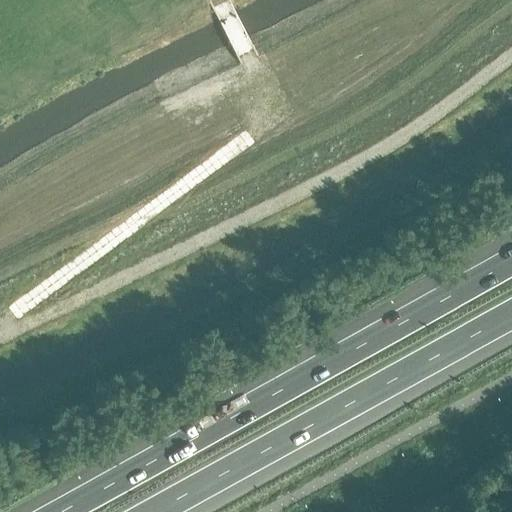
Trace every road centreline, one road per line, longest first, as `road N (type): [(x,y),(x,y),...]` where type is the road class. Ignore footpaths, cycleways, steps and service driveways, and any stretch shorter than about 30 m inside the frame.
road 1 (motorway): [(511,262),(58,511)]
road 2 (motorway): [(156,511),(511,315)]
road 3 (track): [(396,511),(511,454)]
